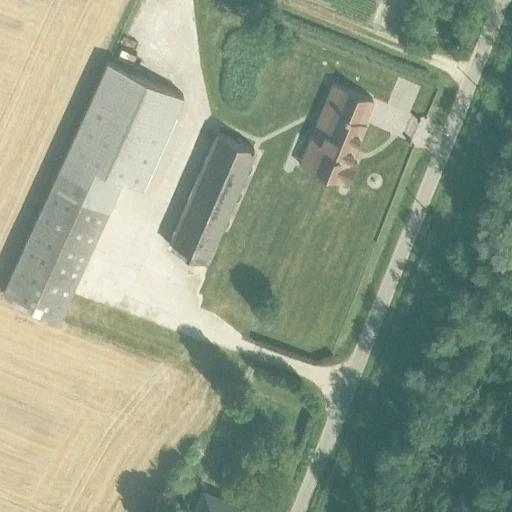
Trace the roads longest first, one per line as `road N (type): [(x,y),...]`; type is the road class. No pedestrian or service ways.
road 1 (unclassified): [(299,511),(503,0)]
road 2 (track): [(472,76),(282,0)]
